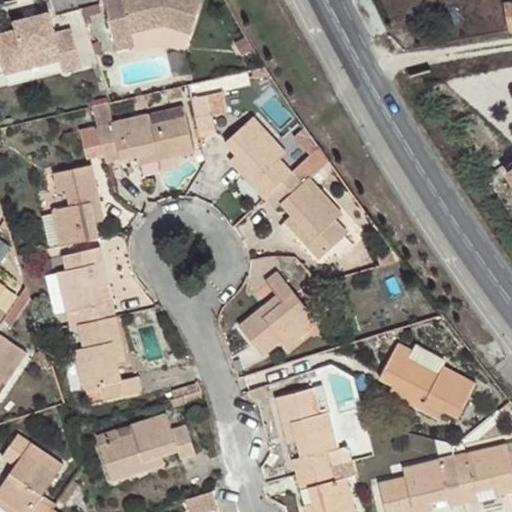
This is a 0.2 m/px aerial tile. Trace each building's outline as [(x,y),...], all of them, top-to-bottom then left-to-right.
[(163,24),(190,32),(199,0),(104,0),(114,41),(132,36),(131,31),(163,24)] [(63,74),(81,69),(71,30),(54,34),(49,15),(14,23),(16,32),(0,35),(0,55),(5,75),(26,70),(25,65),(58,57),(59,62),(63,74)] [(58,57),(25,65),(26,70),(59,62),(58,57)] [(224,93),(191,100),(199,136),(215,132),(211,115),(228,111),(224,93)] [(108,104),(92,107),(96,126),(80,129),(86,158),(103,154),(105,163),(135,156),(154,151),(157,161),(193,152),(185,115),(150,122),(148,115),(113,122),(108,104)] [(228,161),(263,198),(290,172),(277,158),(285,150),(252,116),(225,142),(236,153),(228,161)] [(329,160),(317,147),(290,172),(263,198),(273,208),(279,202),(290,215),(300,225),(293,232),(318,259),(348,232),(335,219),(342,213),(310,178),(329,160)] [(154,151),(135,156),(137,164),(157,161),(154,151)] [(52,210),(53,214),(60,242),(61,246),(98,237),(94,222),(103,220),(91,165),(54,172),(57,192),(65,190),(69,206),(52,210)] [(60,242),(53,214),(41,215),(48,245),(60,242)] [(283,220),(293,232),(300,225),(290,215),(283,220)] [(76,308),(79,323),(116,314),(101,246),(63,255),(65,268),(58,269),(67,310),(76,308)] [(275,308),(269,301),(238,325),(263,356),(283,340),(288,346),(318,322),(277,271),(265,282),(276,295),(282,302),(275,308)] [(23,306),(30,295),(26,284),(15,301),(23,306)] [(276,295),(269,301),(275,308),(282,302),(276,295)] [(23,306),(15,301),(3,319),(10,325),(23,306)] [(116,314),(79,323),(85,348),(76,350),(84,387),(102,383),(105,399),(141,392),(138,375),(122,378),(118,362),(116,353),(123,351),(116,314)] [(0,335),(0,392),(26,353),(0,335)] [(397,343),(379,378),(392,385),(388,393),(438,417),(442,409),(457,417),(475,384),(442,367),(444,364),(413,347),(411,351),(397,343)] [(116,353),(118,362),(125,362),(123,351),(116,353)] [(183,389),(184,394),(200,390),(198,383),(183,389)] [(187,403),(202,398),(200,390),(184,394),(187,403)] [(296,475),(354,460),(350,443),(336,446),(327,414),(319,416),(312,390),(277,399),(288,442),(295,440),(300,456),(292,458),(296,475)] [(111,480),(153,466),(150,458),(161,455),(177,450),(180,458),(195,454),(186,425),(171,430),(166,413),(96,435),(111,480)] [(29,511),(38,499),(42,494),(63,464),(18,433),(2,457),(15,465),(0,486),(0,498),(20,511),(29,511)] [(511,442),(453,456),(464,504),(511,492),(511,442)] [(150,458),(153,466),(164,463),(161,455),(150,458)] [(385,511),(421,511),(420,505),(431,502),(448,498),(450,507),(464,504),(453,456),(402,469),(404,477),(379,483),(385,511)] [(354,460),(296,475),(301,487),(310,485),(314,502),(316,511),(355,511),(347,477),(356,475),(354,460)] [(215,491),(190,498),(193,511),(204,511),(219,508),(215,491)] [(55,503),(42,494),(38,499),(52,509),(55,503)] [(20,511),(0,498),(0,507),(7,511),(20,511)] [(56,511),(52,509),(38,499),(29,511),(56,511)] [(304,504),(306,511),(316,511),(314,502),(304,504)] [(420,505),(421,511),(431,511),(434,511),(431,502),(420,505)]
